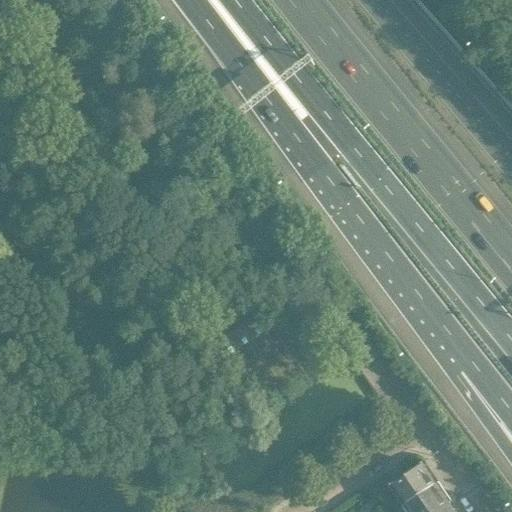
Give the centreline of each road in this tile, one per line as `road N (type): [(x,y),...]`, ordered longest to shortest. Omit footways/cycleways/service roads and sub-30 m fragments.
road 1 (motorway): [(190,0),(470,360)]
road 2 (motorway): [(234,0),(511,344)]
road 3 (motorway): [(511,263),(301,0)]
road 4 (motorway): [(511,171),(366,0)]
road 5 (residential): [(290,511),(431,425)]
road 6 (residential): [(431,425),(346,307)]
